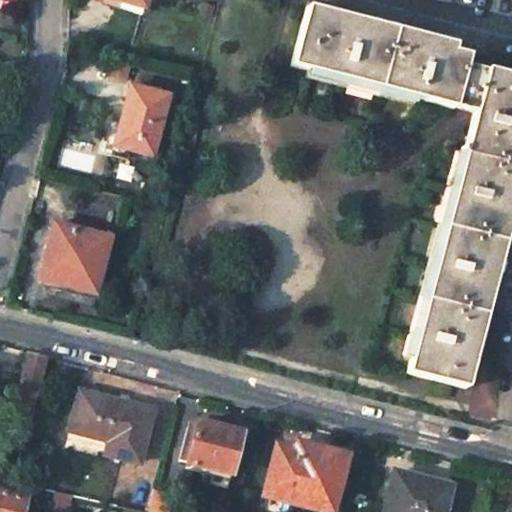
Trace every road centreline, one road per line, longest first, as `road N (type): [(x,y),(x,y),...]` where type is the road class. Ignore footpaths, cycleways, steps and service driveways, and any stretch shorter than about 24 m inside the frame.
road 1 (unclassified): [(0,323),(511,457)]
road 2 (residential): [(46,0),(44,73),(0,240)]
